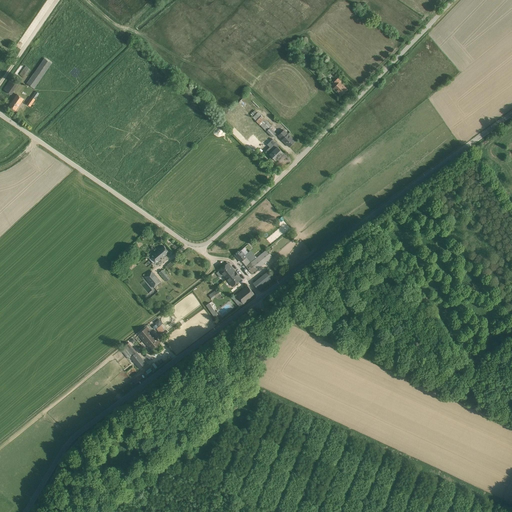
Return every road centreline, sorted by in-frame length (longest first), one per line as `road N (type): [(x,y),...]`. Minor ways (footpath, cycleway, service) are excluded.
road 1 (unclassified): [(511,113),(73,438),(28,511)]
road 2 (unclassified): [(195,247),(218,236),(453,0)]
road 3 (track): [(290,320),(242,400),(105,511)]
road 4 (track): [(290,320),(511,420)]
road 5 (unclassified): [(195,247),(0,114)]
